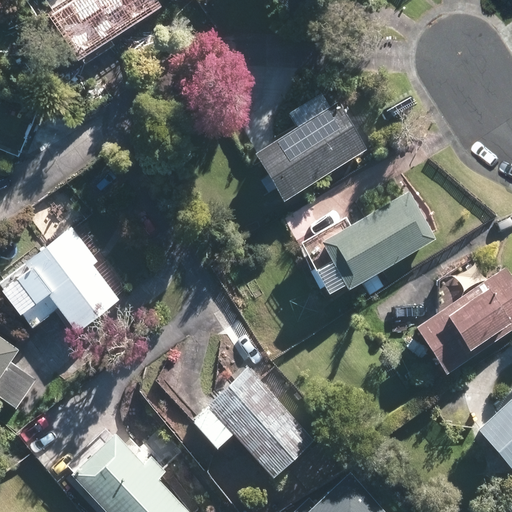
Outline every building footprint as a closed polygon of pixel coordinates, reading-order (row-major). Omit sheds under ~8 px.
[(49,13),(30,25),(55,66),(75,54),(78,60),(164,7),(160,0),(59,0),(46,8),(49,13)] [(376,160),(367,144),(340,101),(330,107),(319,90),(286,110),(297,127),(257,152),(268,169),(260,174),(271,192),(279,187),(285,195),(350,155),(359,171),(376,160)] [(347,285),(359,279),(367,295),(384,286),(375,270),(439,234),(414,188),(351,223),(346,214),(299,239),(328,291),(345,281),(347,285)] [(122,295),(70,223),(56,203),(31,221),(45,241),(0,273),(0,283),(31,327),(60,306),(76,328),(122,295)] [(444,369),(471,354),(469,349),(496,333),(498,338),(511,330),(511,264),(416,319),(444,369)] [(0,370),(15,352),(0,340),(0,370)] [(247,360),(204,397),(210,403),(193,418),(216,445),(232,431),(271,477),(315,439),(247,360)] [(511,408),(484,432),(511,464),(511,408)] [(115,431),(71,471),(109,511),(189,511),(194,508),(163,475),(183,456),(162,434),(138,456),(115,431)]
